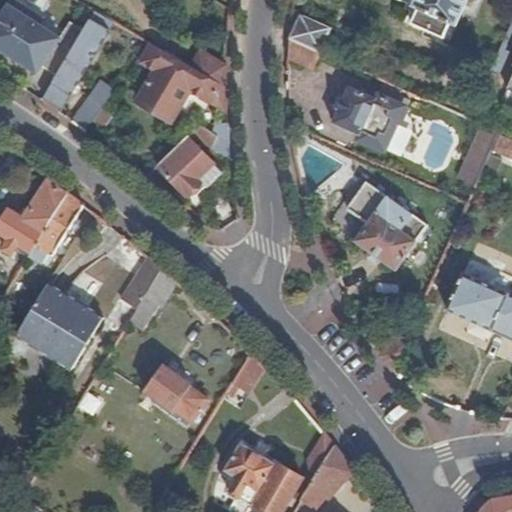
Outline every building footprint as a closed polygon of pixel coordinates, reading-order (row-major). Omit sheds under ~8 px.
[(413,24),(446,38),(451,23),(458,26),(469,0),(416,0),(414,6),(420,9),(413,24)] [(60,76),(86,30),(72,21),(61,37),(30,17),(28,8),(20,3),(11,4),(0,20),(0,47),(40,73),(45,66),(60,76)] [(290,37),(322,51),(333,28),(293,11),(290,37)] [(105,38),(88,28),(86,30),(60,76),(47,98),(64,108),(105,38)] [(315,68),(322,51),(290,37),(289,57),(315,68)] [(230,111),(229,87),(193,67),(151,43),(146,50),(151,53),(145,63),(159,70),(141,100),(175,120),(184,105),(193,89),(198,93),(230,111)] [(229,87),(229,64),(203,50),(193,67),(229,87)] [(360,140),(386,152),(399,125),(404,123),(409,113),(407,106),(381,94),(378,99),(351,86),(346,97),(345,97),(338,110),(340,111),(335,122),(362,135),(360,140)] [(189,108),(198,93),(193,89),(184,105),(189,108)] [(89,133),(108,107),(94,97),(76,124),(89,133)] [(232,136),(230,123),(220,123),(221,137),(232,136)] [(214,149),(221,137),(197,124),(190,136),(214,149)] [(484,171),(496,145),(502,132),(486,125),(469,163),(484,171)] [(511,151),(511,136),(502,132),(496,145),(511,151)] [(219,170),(189,137),(159,166),(185,193),(198,182),(202,186),(219,170)] [(478,185),(484,171),(469,163),(463,178),(478,185)] [(429,223),(368,180),(349,207),(369,222),(356,241),(397,270),(429,223)] [(34,254),(70,196),(52,182),(27,220),(12,211),(0,230),(0,232),(12,241),(6,250),(14,255),(21,246),(34,254)] [(56,258),(87,208),(70,196),(34,254),(32,257),(46,266),(53,256),(56,258)] [(147,299),(151,292),(165,270),(153,260),(133,289),(147,299)] [(166,300),(179,282),(165,270),(151,292),(166,300)] [(511,337),(511,294),(466,274),(450,310),(511,337)] [(106,321),(50,286),(32,315),(19,337),(75,371),(106,321)] [(382,355),(395,369),(409,338),(393,331),(382,355)] [(251,395),(268,368),(254,353),(234,385),(251,395)] [(187,413),(201,394),(193,389),(194,387),(166,367),(147,393),(175,413),(179,407),(187,413)] [(106,385),(97,379),(79,409),(88,415),(106,385)] [(320,475),(337,448),(327,435),(310,462),(312,470),(320,475)] [(263,511),(284,511),(305,479),(278,463),(277,466),(243,445),(228,472),(241,479),(232,493),(233,497),(239,500),(232,511),(250,511),(254,506),(263,511)] [(321,510),(355,472),(337,448),(320,475),(305,500),(321,510)] [(511,511),(511,497),(493,502),(485,508),(482,511),(511,511)]
